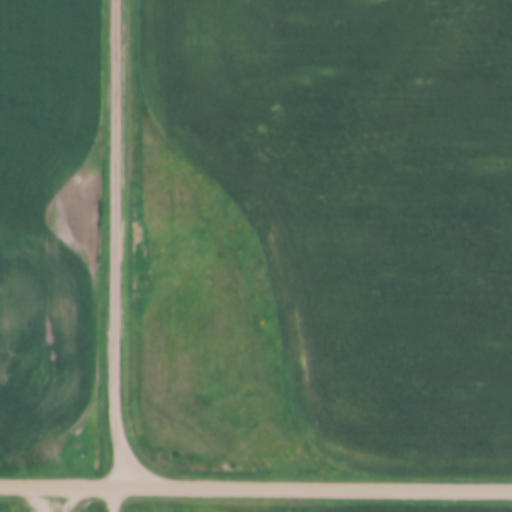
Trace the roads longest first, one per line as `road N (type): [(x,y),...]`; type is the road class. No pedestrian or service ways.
road 1 (residential): [(0,480),(511,484)]
road 2 (track): [(119,481),(121,0)]
